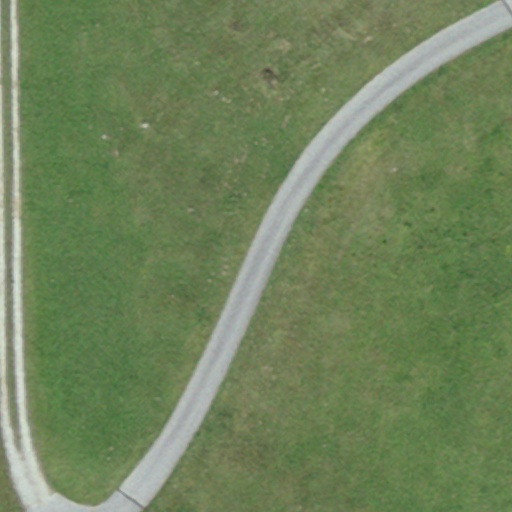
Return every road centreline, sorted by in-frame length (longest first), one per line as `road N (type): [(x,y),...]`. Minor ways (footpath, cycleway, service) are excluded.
road 1 (track): [(511,10),(378,92),(305,172),(187,420),(117,511)]
road 2 (track): [(39,511),(10,372),(3,0)]
